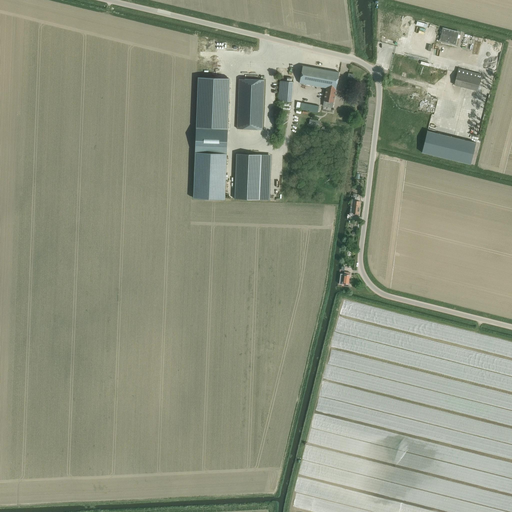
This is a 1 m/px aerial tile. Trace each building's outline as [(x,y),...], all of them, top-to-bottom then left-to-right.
[(332,108),(339,72),(303,65),(299,83),(326,88),(323,106),(332,108)] [(478,91),(481,76),(478,75),(478,73),(459,68),(455,85),(478,91)] [(196,128),(228,129),(230,78),(198,77),(196,128)] [(263,130),(264,80),(239,79),(237,129),(263,130)] [(292,102),(293,82),(280,81),(279,101),(292,102)] [(318,113),(319,106),(297,101),(296,109),(318,113)] [(195,152),(227,153),(228,129),(196,128),(195,152)] [(427,131),(422,153),(470,165),(476,143),(427,131)] [(225,200),(227,153),(195,152),(193,198),(225,200)] [(269,200),(271,155),(236,154),(234,198),(269,200)] [(350,213),(349,215),(350,215),(353,216),(359,216),(360,201),(361,200),(355,200),(352,200),(351,200),(350,213)] [(348,286),(350,272),(345,272),(344,273),(341,273),(340,279),(343,279),(343,285),(342,284),(342,286),(348,286)]
